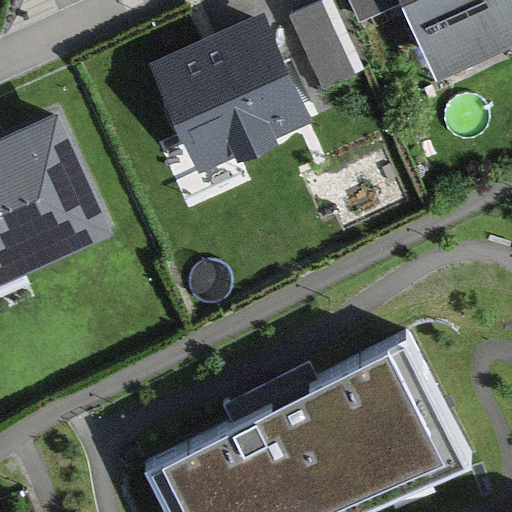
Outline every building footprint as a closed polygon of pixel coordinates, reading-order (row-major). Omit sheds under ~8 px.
[(320,0),(294,12),(326,83),(366,65),(336,0),(320,0)] [(511,0),(421,0),(446,53),(511,23),(511,0)] [(264,25),(154,72),(194,167),(305,120),(264,25)] [(42,114),(0,133),(0,269),(95,225),(42,114)] [(323,511),(462,451),(404,335),(157,461),(182,511),(323,511)]
